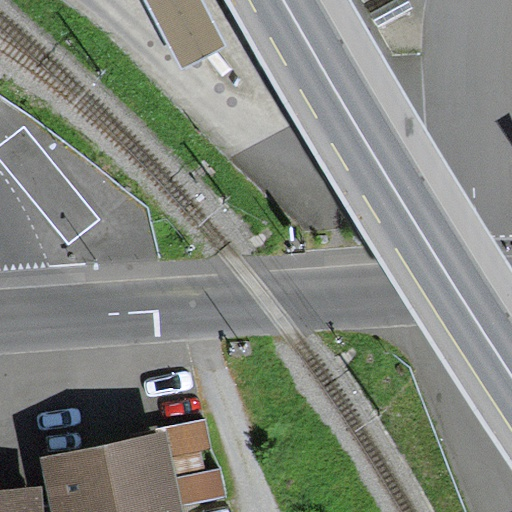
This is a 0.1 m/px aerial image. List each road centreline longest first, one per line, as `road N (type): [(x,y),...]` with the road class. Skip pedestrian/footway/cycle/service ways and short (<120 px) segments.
road 1 (residential): [(511,290),(0,320)]
road 2 (primary): [(511,373),(282,0)]
